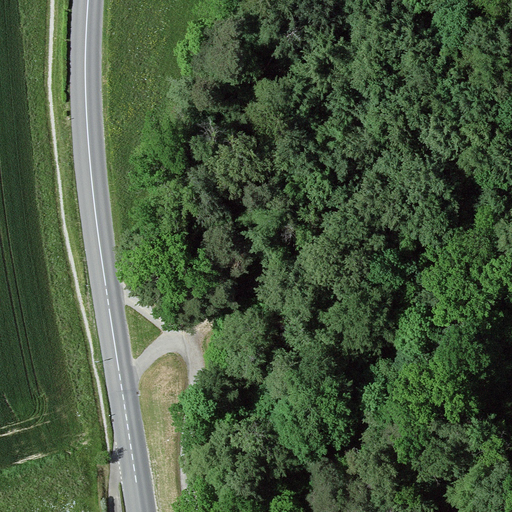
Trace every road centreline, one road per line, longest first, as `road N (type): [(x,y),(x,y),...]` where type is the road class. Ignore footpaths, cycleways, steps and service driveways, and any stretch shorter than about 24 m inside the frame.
road 1 (secondary): [(88,0),(87,132),(105,279)]
road 2 (unclassified): [(194,511),(186,448),(198,370),(184,338)]
road 3 (secondary): [(120,380),(140,511)]
